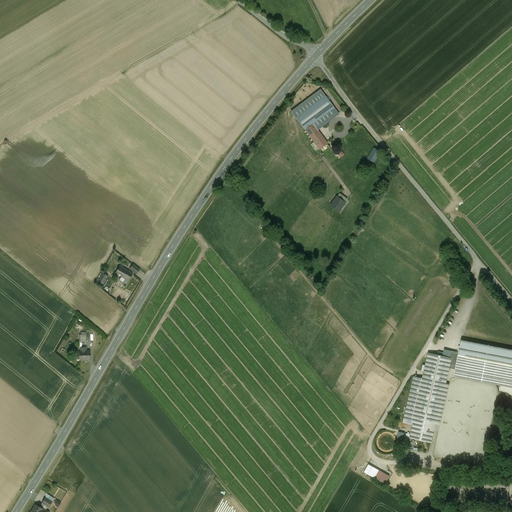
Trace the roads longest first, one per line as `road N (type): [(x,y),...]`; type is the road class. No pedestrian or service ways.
road 1 (secondary): [(315,56),(185,224),(16,511)]
road 2 (unclassified): [(315,56),(511,301)]
